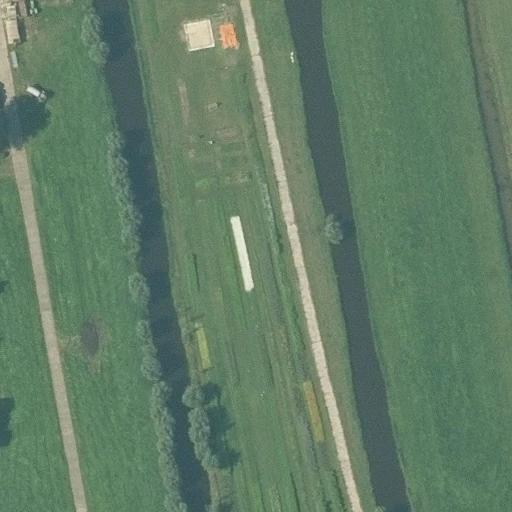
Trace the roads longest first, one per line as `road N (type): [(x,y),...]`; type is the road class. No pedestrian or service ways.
road 1 (track): [(357,511),(244,0)]
road 2 (track): [(80,511),(0,58)]
